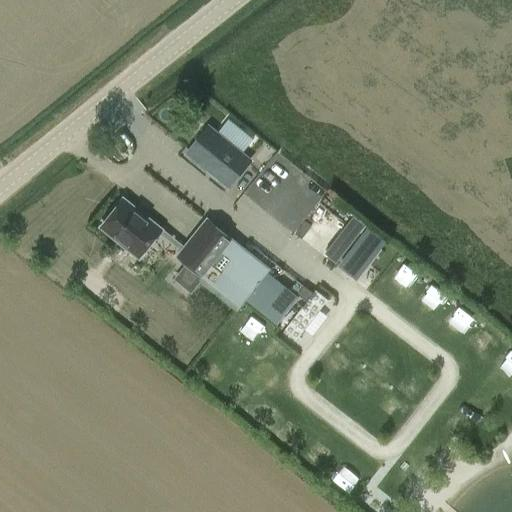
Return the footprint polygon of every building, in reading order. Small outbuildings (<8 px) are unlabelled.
[(181,166),(218,195),(238,170),(201,141),(181,166)] [(290,212),(305,198),(298,190),(283,204),(290,212)] [(139,259),(161,231),(123,200),(100,228),(139,259)] [(329,202),(299,241),(314,252),(317,248),(336,263),(363,228),(329,202)] [(206,221),(177,258),(200,277),(198,280),(238,311),(270,270),(232,241),(206,221)] [(341,265),(356,277),(383,243),(368,231),(341,265)] [(281,312),(295,293),(285,286),(271,304),(281,312)] [(329,308),(317,297),(286,336),(299,345),(329,308)]
